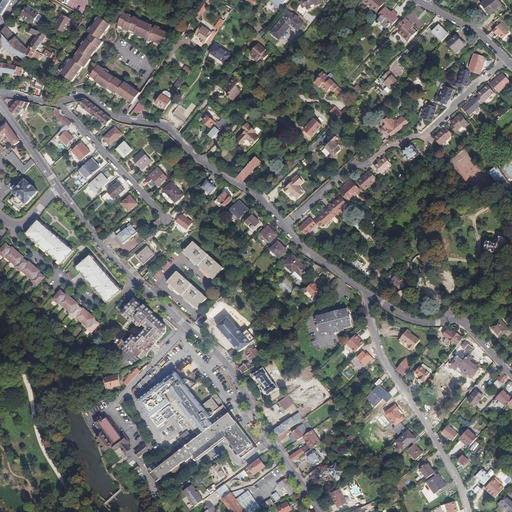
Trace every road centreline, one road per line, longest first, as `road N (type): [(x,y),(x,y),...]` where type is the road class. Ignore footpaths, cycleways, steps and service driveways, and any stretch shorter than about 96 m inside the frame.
road 1 (residential): [(285,226),(351,167),(426,133),(504,60)]
road 2 (residential): [(58,103),(87,96),(114,116),(162,126),(199,161),(257,194),(285,226)]
road 3 (residential): [(470,511),(378,344),(365,291)]
road 4 (tertiary): [(320,511),(227,368),(185,328)]
road 5 (tertiary): [(185,328),(111,259),(57,187)]
road 6 (residential): [(166,218),(58,103)]
road 7 (residential): [(161,444),(125,392),(185,328)]
road 8 (residential): [(99,310),(17,239),(13,226)]
